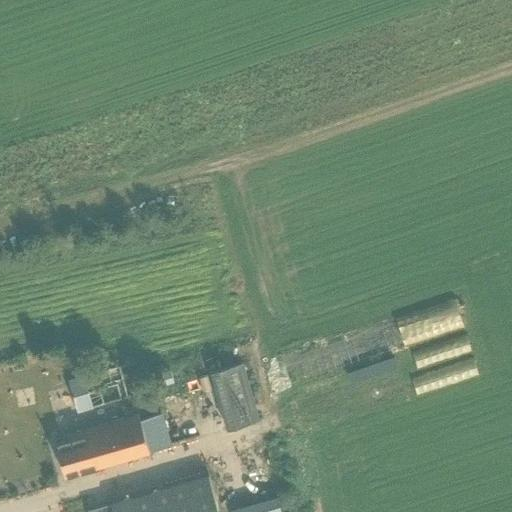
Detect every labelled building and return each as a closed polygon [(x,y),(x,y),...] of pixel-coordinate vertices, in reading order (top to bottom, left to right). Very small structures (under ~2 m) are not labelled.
[(135,256),(54,273),(58,290),(138,273),(135,256)] [(247,360),(214,369),(228,427),(261,419),(247,360)] [(68,380),(77,411),(144,392),(135,361),(68,380)] [(169,396),(180,426),(194,422),(184,391),(169,396)] [(56,443),(65,476),(150,451),(149,451),(170,445),(161,412),(140,418),(139,413),(66,433),(68,440),(56,443)] [(111,502),(114,511),(218,511),(208,475),(111,502)]
